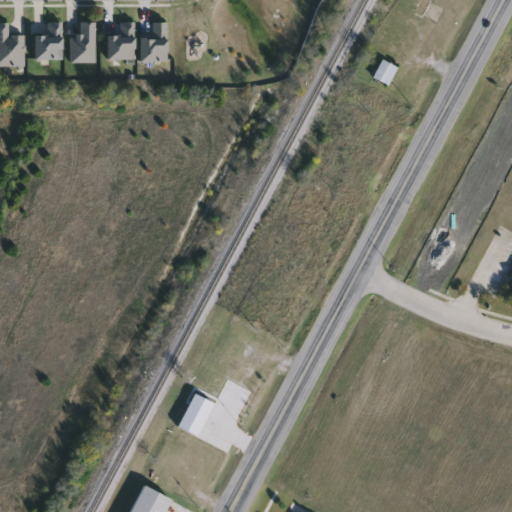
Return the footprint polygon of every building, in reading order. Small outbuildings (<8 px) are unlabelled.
[(69,62),(69,33),(79,33),(79,21),(94,21),(94,62),(69,62)] [(373,77),(383,60),(398,68),(388,85),(373,77)] [(329,197),(305,183),(290,209),(314,223),(329,197)] [(213,402),(200,436),(180,428),(193,394),(213,402)] [(161,511),(126,511),(142,484),(169,499),(161,511)]
